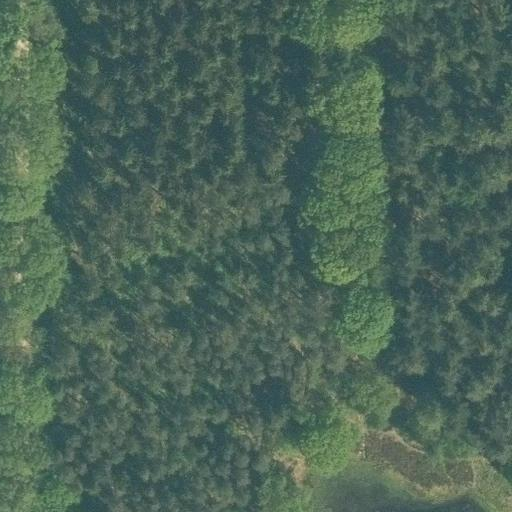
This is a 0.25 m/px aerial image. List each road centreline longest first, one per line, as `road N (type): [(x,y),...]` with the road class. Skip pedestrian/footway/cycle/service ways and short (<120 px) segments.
road 1 (track): [(511,449),(433,452),(409,438),(395,411),(386,0)]
road 2 (track): [(21,0),(23,511)]
road 3 (track): [(269,511),(267,436),(290,383),(393,313)]
